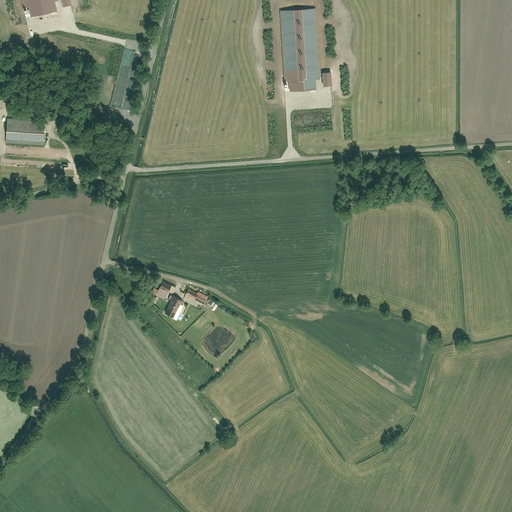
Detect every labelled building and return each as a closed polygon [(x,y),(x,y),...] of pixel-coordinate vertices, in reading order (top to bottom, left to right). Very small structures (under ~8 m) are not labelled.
[(24,0),(27,8),(32,6),(34,16),(60,11),(58,1),(61,0),(60,0),(24,0)] [(320,79),(316,7),(280,9),(284,81),(289,81),(290,91),(316,89),(315,79),(320,79)] [(335,71),(326,72),(327,85),(336,84),(335,71)] [(112,107),(121,108),(122,96),(113,95),(112,107)] [(7,118),(5,142),(43,145),(44,120),(7,118)] [(173,284),(166,280),(163,286),(170,290),(173,284)] [(170,290),(163,286),(159,294),(166,298),(170,290)] [(197,289),(193,296),(205,303),(209,296),(207,295),(197,289)] [(184,299),(176,295),(167,312),(175,317),(184,299)]
